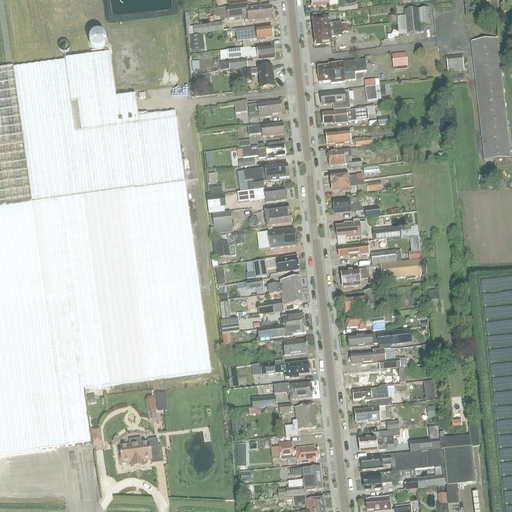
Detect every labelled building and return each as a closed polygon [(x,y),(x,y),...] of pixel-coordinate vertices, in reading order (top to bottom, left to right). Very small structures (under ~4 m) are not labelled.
[(340,0),(311,0),(312,8),(329,6),(328,1),(340,0)] [(358,10),(357,3),(337,5),(338,12),(358,10)] [(221,20),(228,20),(240,18),(240,21),(244,21),(245,22),(272,20),(271,8),(247,10),(247,6),(215,9),(216,17),(220,16),(221,20)] [(405,16),(397,17),(398,26),(399,37),(421,34),(420,25),(430,24),(429,9),(405,12),(405,16)] [(312,20),(314,33),(348,30),(347,25),(341,26),(341,24),(330,25),(329,18),(312,20)] [(223,32),(222,23),(192,27),(193,35),(223,32)] [(257,40),(257,42),(266,41),(266,40),(273,39),(272,34),(273,33),(273,31),(271,30),(271,28),(256,30),(256,29),(235,31),(237,43),(257,40)] [(348,30),(314,33),(315,46),(332,44),(331,38),(342,37),(342,34),(348,34),(348,30)] [(89,41),(89,42),(89,43),(89,44),(89,45),(90,46),(91,47),(91,48),(92,49),(93,50),(94,50),(95,51),(96,51),(98,51),(99,51),(100,50),(101,50),(102,50),(103,49),(104,48),(104,47),(105,46),(106,45),(106,44),(106,43),(106,42),(106,41),(106,40),(105,38),(105,37),(104,37),(103,36),(102,35),(101,34),(100,34),(99,34),(98,34),(97,34),(96,34),(95,34),(93,35),(92,35),(92,36),(91,37),(90,38),(90,39),(89,40),(89,41)] [(204,51),(203,37),(190,38),(192,53),(204,51)] [(496,39),(472,42),(485,161),(510,159),(496,39)] [(59,47),(59,48),(59,49),(59,50),(60,51),(60,52),(61,52),(62,53),(63,53),(64,53),(65,53),(66,53),(67,52),(68,52),(69,51),(70,50),(70,49),(70,48),(70,47),(70,46),(70,45),(69,45),(69,44),(68,43),(67,43),(66,42),(65,42),(64,42),(63,42),(62,42),(61,43),(60,44),(59,45),(59,46),(59,47)] [(250,50),(220,53),(221,62),(251,58),(251,60),(257,59),(257,62),(259,62),(261,63),(263,62),(264,61),(275,60),(274,58),(275,57),(275,55),(274,54),(273,48),(250,51),(250,50)] [(116,98),(110,54),(63,60),(63,61),(12,69),(12,68),(0,69),(0,456),(54,449),(91,444),(83,390),(211,372),(198,283),(199,283),(198,273),(197,274),(174,112),(138,118),(135,95),(116,98)] [(406,54),(393,55),(395,68),(407,67),(406,54)] [(446,58),(448,74),(464,73),(462,56),(446,58)] [(246,61),(228,63),(229,71),(247,69),(246,61)] [(345,82),(355,81),(354,73),(366,72),(365,62),(329,65),(329,67),(317,68),(319,84),(331,83),(331,85),(345,83),(345,82)] [(259,75),(261,91),(274,89),(272,68),(258,70),(258,69),(250,70),(250,71),(242,71),(244,84),(251,82),(251,76),(259,75)] [(364,82),(365,88),(375,87),(375,80),(364,82)] [(375,87),(365,88),(367,102),(377,101),(377,99),(381,99),(381,97),(391,96),(390,85),(375,87)] [(353,92),(348,93),(320,96),(322,107),(333,105),(333,108),(336,107),(337,111),(350,109),(349,101),(354,100),(353,92)] [(257,105),(247,106),(248,115),(254,114),(254,109),(258,109),(258,113),(259,119),(272,118),(271,115),(282,114),(280,103),(257,105)] [(247,114),(246,104),(234,106),(235,115),(247,114)] [(367,110),(357,111),(323,115),(324,126),(335,125),(335,127),(348,126),(348,123),(368,121),(367,110)] [(284,136),(283,125),(248,128),(249,137),(262,135),(262,138),(284,136)] [(350,133),(326,136),(327,146),(335,145),(335,147),(344,146),(344,144),(351,144),(350,133)] [(372,139),(355,141),(356,148),(372,146),(372,139)] [(258,160),(261,159),(285,156),(284,147),(258,150),(258,147),(241,149),(242,151),(237,151),(237,159),(242,158),(243,159),(258,157),(258,160)] [(344,158),(343,152),(328,154),(330,168),(347,166),(348,169),(361,168),(361,166),(364,166),(363,161),(351,162),(351,158),(344,158)] [(254,159),(239,162),(239,168),(255,166),(254,159)] [(247,192),(248,192),(264,190),(263,183),(266,183),(279,181),(279,179),(289,178),(287,165),(264,168),(264,169),(244,172),(246,183),(247,192)] [(364,175),(379,174),(379,167),(363,169),(364,175)] [(330,177),(331,185),(357,182),(357,177),(349,177),(348,174),(340,175),(340,176),(330,177)] [(215,175),(208,176),(211,195),(222,194),(221,185),(216,185),(215,175)] [(350,188),(364,186),(363,181),(357,182),(331,185),(332,192),(341,191),(342,193),(350,192),(350,188)] [(368,184),(367,184),(368,193),(381,191),(380,183),(368,184)] [(265,190),(264,190),(248,192),(249,202),(265,200),(266,204),(286,201),(284,188),(265,191),(265,190)] [(207,198),(208,210),(224,208),(222,196),(207,198)] [(358,199),(333,202),(334,214),(351,212),(350,207),(358,206),(358,199)] [(378,208),(365,210),(366,218),(379,216),(378,208)] [(292,225),(290,209),(289,209),(290,209),(265,212),(267,228),(292,225)] [(230,212),(212,215),(214,229),(232,227),(230,212)] [(253,218),(248,221),(249,226),(254,228),(259,225),(258,219),(253,218)] [(344,227),(336,228),(337,239),(345,238),(346,240),(360,238),(359,223),(344,225),(344,227)] [(398,228),(373,231),(374,241),(399,239),(398,228)] [(269,241),(258,243),(259,251),(296,247),(294,230),(268,233),(269,241)] [(244,233),(232,234),(233,242),(236,241),(236,246),(243,245),(243,240),(245,240),(244,233)] [(229,257),(227,241),(218,242),(216,243),(218,258),(229,257)] [(366,246),(338,249),(339,259),(350,257),(351,260),(358,259),(357,255),(366,254),(366,246)] [(395,251),(371,254),(372,266),(381,265),(396,263),(395,251)] [(419,253),(409,255),(410,262),(420,261),(419,253)] [(276,260),(277,268),(278,275),(299,272),(297,257),(276,260)] [(265,261),(252,263),(255,279),(267,277),(265,261)] [(396,263),(381,265),(382,282),(422,277),(420,261),(410,262),(400,263),(396,263)] [(367,271),(341,274),(343,289),(353,287),(354,288),(357,288),(358,287),(361,286),(360,281),(368,280),(367,271)] [(268,294),(281,293),(301,290),(299,279),(280,282),(280,285),(267,287),(268,294)] [(264,288),(262,280),(246,283),(247,291),(264,288)] [(281,293),(281,294),(282,302),(256,306),(257,317),(283,312),(283,307),(302,304),(301,290),(281,293)] [(438,291),(428,292),(428,302),(439,301),(438,291)] [(364,299),(344,301),(345,314),(365,312),(365,311),(378,310),(376,292),(363,293),(364,299)] [(227,295),(219,296),(220,304),(228,303),(227,295)] [(220,304),(222,320),(230,319),(228,303),(220,304)] [(385,331),(385,325),(385,323),(392,323),(391,314),(384,315),(384,318),(370,319),(364,319),(346,321),(347,330),(358,328),(359,332),(366,331),(365,327),(371,327),(371,326),(372,326),(373,332),(385,331)] [(280,328),(304,325),(304,316),(282,319),(282,321),(279,322),(279,327),(280,328)] [(237,320),(222,321),(224,336),(230,335),(230,334),(239,333),(237,320)] [(280,328),(279,327),(258,330),(260,342),(270,341),(270,339),(284,337),(284,339),(292,338),(292,336),(305,334),(304,325),(280,328)] [(357,338),(348,339),(349,349),(358,348),(364,348),(373,347),(373,344),(378,343),(378,348),(379,352),(384,351),(390,351),(389,346),(410,344),(409,332),(372,336),(363,337),(357,338)] [(230,335),(224,336),(225,349),(232,348),(230,335)] [(306,341),(283,344),(283,342),(274,343),(275,346),(283,346),(284,357),(308,354),(307,347),(306,347),(306,341)] [(429,347),(421,348),(423,365),(431,365),(429,347)] [(350,359),(349,360),(349,363),(351,364),(351,366),(361,365),(361,367),(375,366),(375,364),(379,364),(379,370),(400,368),(399,360),(385,362),(384,351),(379,352),(373,352),(373,354),(350,357),(350,359)] [(309,364),(284,366),(284,363),(266,365),(260,365),(261,375),(267,375),(285,373),(285,380),(299,379),(299,376),(310,375),(309,364)] [(313,399),(311,384),(289,387),(289,385),(272,387),(273,396),(290,394),(291,402),(313,399)] [(393,399),(392,389),(370,391),(352,393),(353,401),(364,400),(365,402),(378,401),(379,408),(391,407),(391,399),(393,399)] [(92,397),(85,398),(86,406),(93,405),(92,397)] [(147,397),(145,402),(146,411),(155,410),(154,401),(152,397),(147,397)] [(275,397),(251,400),(252,409),(276,407),(275,397)] [(292,413),(291,405),(279,406),(280,414),(292,413)] [(298,436),(298,434),(298,431),(316,430),(313,407),(295,409),(297,421),(292,422),(293,427),(285,428),(286,438),(298,436)] [(260,409),(248,410),(248,417),(261,416),(260,409)] [(379,410),(355,413),(356,424),(367,423),(367,425),(380,423),(379,410)] [(399,430),(398,421),(386,423),(387,432),(399,430)] [(447,487),(457,486),(476,484),(472,448),(480,447),(477,425),(469,426),(470,436),(444,439),(440,439),(441,450),(411,454),(390,456),(390,458),(391,466),(392,473),(399,473),(405,473),(412,472),(412,471),(441,468),(445,467),(447,486),(447,487)] [(91,430),(94,446),(102,445),(100,429),(91,430)] [(406,440),(417,439),(417,429),(406,430),(406,440)] [(359,447),(358,448),(358,451),(360,452),(360,454),(371,452),(372,454),(375,454),(376,452),(388,451),(387,447),(394,446),(393,439),(400,438),(399,432),(380,434),(381,439),(376,439),(359,441),(359,447)] [(439,439),(409,442),(410,453),(440,450),(439,439)] [(148,442),(149,443),(141,444),(140,440),(129,442),(130,446),(119,447),(120,450),(118,450),(119,455),(120,454),(121,458),(120,459),(120,463),(122,463),(122,465),(130,464),(131,469),(144,467),(143,462),(152,461),(150,450),(158,449),(157,441),(148,442)] [(279,448),(271,449),(272,459),(281,458),(281,461),(297,460),(297,466),(316,463),(316,460),(319,460),(318,451),(315,451),(315,447),(295,450),(296,451),(293,451),(292,442),(279,444),(279,448)] [(238,455),(245,454),(245,446),(237,446),(238,455)] [(391,466),(390,458),(361,461),(362,472),(383,470),(383,467),(391,466)] [(303,482),(321,480),(320,469),(302,470),(291,471),(291,478),(303,476),(303,482)] [(250,473),(238,474),(239,484),(250,483),(250,473)] [(399,473),(392,473),(380,475),(380,477),(363,479),(365,492),(382,490),(382,486),(400,484),(399,481),(403,481),(406,480),(405,473),(399,473)] [(406,480),(403,481),(405,492),(445,487),(443,476),(442,476),(406,480)] [(321,480),(303,482),(304,490),(292,491),(278,492),(279,499),(284,499),(305,497),(305,493),(322,491),(321,480)] [(249,492),(241,493),(242,501),(249,500),(249,492)] [(306,511),(311,511),(325,511),(323,499),(306,501),(305,497),(284,499),(285,508),(306,506),(306,511)] [(368,501),(366,502),(366,511),(367,511),(374,511),(388,511),(391,511),(389,498),(368,500),(368,501)]
